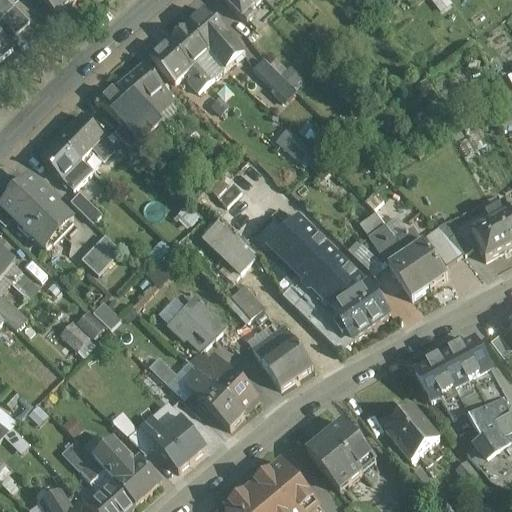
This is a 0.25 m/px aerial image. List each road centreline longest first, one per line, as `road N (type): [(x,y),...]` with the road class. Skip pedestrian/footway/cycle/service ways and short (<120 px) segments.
road 1 (residential): [(511,271),(348,362),(158,511)]
road 2 (residential): [(1,141),(157,0)]
